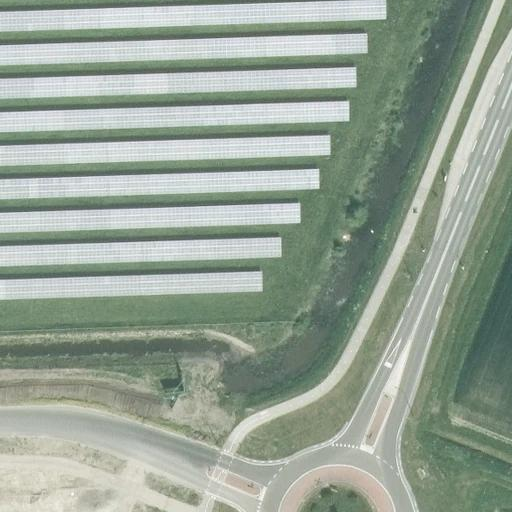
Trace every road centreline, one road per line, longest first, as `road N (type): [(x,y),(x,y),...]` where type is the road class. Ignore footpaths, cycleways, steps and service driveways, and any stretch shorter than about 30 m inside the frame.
road 1 (primary): [(409,341),(511,83)]
road 2 (unclassified): [(0,422),(74,424),(170,456)]
road 3 (primary): [(385,476),(385,445),(414,356),(409,341)]
road 4 (primary): [(409,341),(395,349),(355,433),(335,456)]
road 5 (unclassified): [(287,475),(257,475),(202,453),(170,456)]
